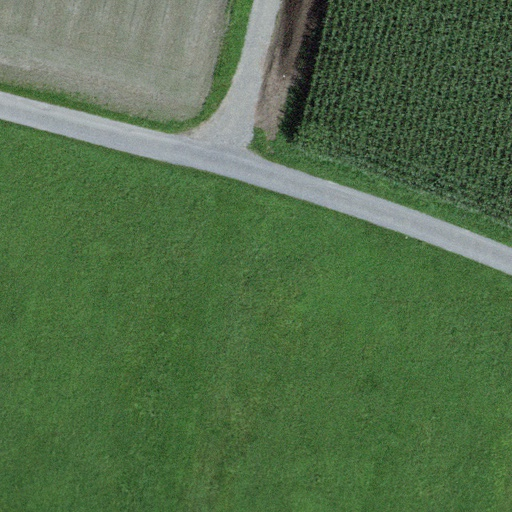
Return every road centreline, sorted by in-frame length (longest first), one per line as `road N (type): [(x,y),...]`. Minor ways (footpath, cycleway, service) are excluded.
road 1 (track): [(511,262),(393,208),(0,105)]
road 2 (track): [(266,0),(233,161)]
